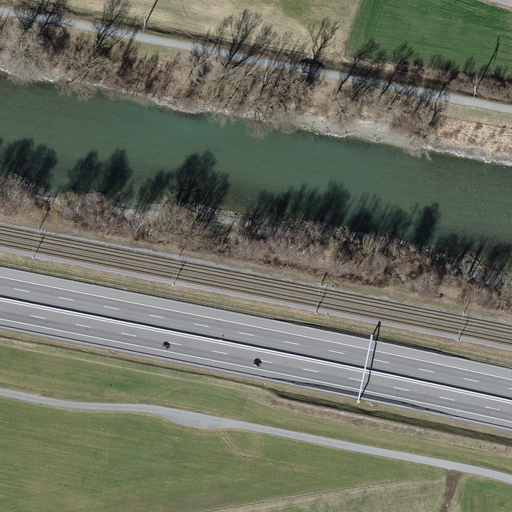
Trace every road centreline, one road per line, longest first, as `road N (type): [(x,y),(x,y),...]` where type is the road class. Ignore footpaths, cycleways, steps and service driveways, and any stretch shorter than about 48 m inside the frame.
road 1 (motorway): [(0,310),(511,413)]
road 2 (motorway): [(511,388),(0,285)]
road 3 (unclassified): [(511,111),(0,13)]
